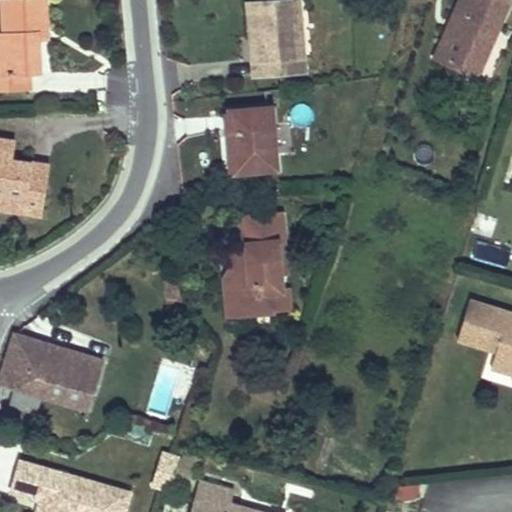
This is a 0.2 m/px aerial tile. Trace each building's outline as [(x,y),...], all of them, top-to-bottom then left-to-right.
[(38,39),(37,31),(47,30),(45,0),(3,0),(5,32),(0,32),(0,51),(1,74),(0,74),(0,90),(30,89),(29,74),(40,73),(38,39)] [(305,73),(302,29),(294,29),(291,0),(272,0),(248,2),(250,37),(255,36),(257,61),(253,61),(254,77),(305,73)] [(302,29),(299,0),(291,0),(294,29),(302,29)] [(478,76),(510,0),(460,0),(435,58),(478,76)] [(47,39),(47,30),(37,31),(38,39),(47,39)] [(277,173),(272,110),(230,114),(235,176),(277,173)] [(28,185),(31,163),(12,160),(3,158),(5,139),(0,138),(0,208),(42,215),(46,188),(28,185)] [(12,160),(15,141),(5,139),(3,158),(12,160)] [(46,188),(50,166),(31,163),(28,185),(46,188)] [(281,272),(281,271),(276,272),(275,261),(280,260),(278,239),(284,239),(282,212),(243,216),(247,252),(229,254),(230,270),(235,315),(274,311),(274,310),(291,308),(289,288),(283,288),(281,272)] [(288,272),(284,239),(278,239),(280,260),(275,261),(276,272),(281,271),(281,272),(288,272)] [(235,315),(230,270),(224,278),(228,316),(235,315)] [(511,313),(470,300),(458,339),(496,351),(491,368),(511,374),(511,313)] [(37,341),(16,335),(14,342),(35,348),(37,341)] [(89,409),(103,362),(37,341),(35,348),(14,342),(2,382),(89,409)] [(178,463),(179,458),(163,453),(161,457),(178,463)] [(190,485),(198,458),(184,453),(175,480),(190,485)] [(169,490),(178,463),(161,457),(152,485),(169,490)] [(124,511),(131,492),(20,460),(11,492),(40,500),(46,502),(43,510),(40,511),(124,511)] [(261,511),(230,503),(234,491),(199,481),(190,511),(261,511)] [(417,499),(415,485),(401,486),(403,500),(417,499)] [(40,511),(43,510),(46,502),(40,500),(36,511),(40,511)]
